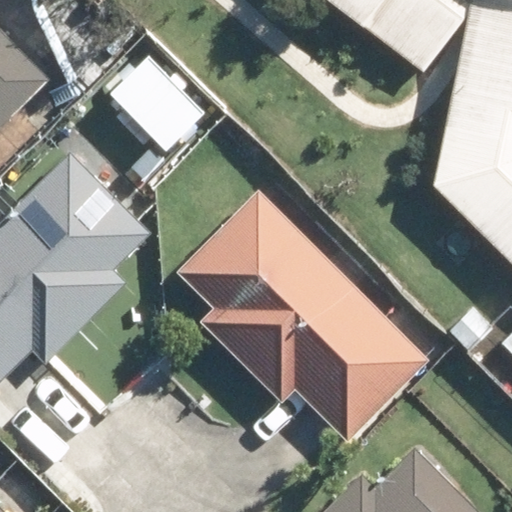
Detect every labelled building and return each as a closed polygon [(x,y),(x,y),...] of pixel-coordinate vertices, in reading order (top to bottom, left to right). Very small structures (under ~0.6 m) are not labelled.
[(511,0),(322,0),(416,73),(457,24),(429,184),(511,263),(511,0)] [(0,28),(0,123),(48,77),(0,28)] [(0,380),(29,353),(43,368),(126,288),(112,273),(146,240),(64,156),(0,217),(0,380)] [(277,408),(292,392),(344,445),(427,363),(252,186),(169,268),(207,306),(191,321),(277,408)] [(511,329),(497,345),(511,359),(511,329)] [(466,511),(402,450),(369,484),(358,473),(319,511),(466,511)]
